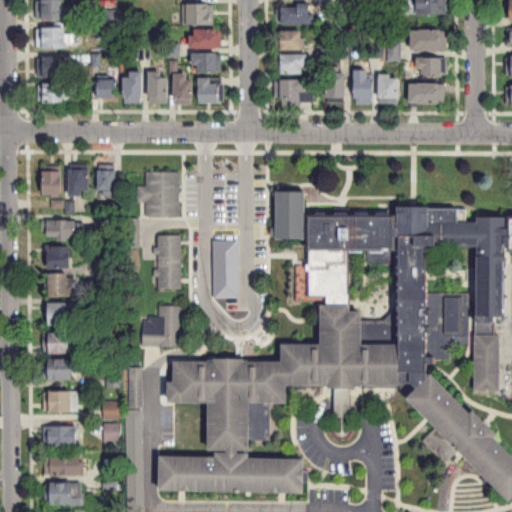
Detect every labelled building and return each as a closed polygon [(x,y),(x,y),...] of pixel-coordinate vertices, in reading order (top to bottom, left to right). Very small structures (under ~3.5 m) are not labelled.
[(74,19),(73,0),(37,0),(37,19),(74,19)] [(418,0),(418,14),(447,14),(447,0),(418,0)] [(214,3),(187,3),(187,24),(214,24),(214,3)] [(313,24),(313,5),(282,5),(282,24),(313,24)] [(38,27),(38,48),(68,48),(68,27),(38,27)] [(222,48),(222,29),(192,29),(192,48),(222,48)] [(414,50),(448,50),(448,29),(414,29),(414,50)] [(283,50),(306,50),(306,31),(283,31),(283,50)] [(136,48),(151,49),(151,35),(137,34),(136,48)] [(389,61),(402,61),(402,42),(389,42),(389,61)] [(222,53),(195,52),(195,72),(222,72),(222,53)] [(308,74),(308,54),(283,54),(283,74),(308,74)] [(38,56),(38,77),(69,77),(69,56),(38,56)] [(447,75),(447,57),(420,57),(420,75),(447,75)] [(357,70),(357,104),(375,104),(375,70),(357,70)] [(170,104),(170,71),(151,71),(151,104),(170,104)] [(145,73),(126,73),(126,104),(145,104),(145,73)] [(348,73),(329,73),(329,102),(348,102),(348,73)] [(176,105),(195,105),(195,74),(176,74),(176,105)] [(381,74),(381,102),(401,102),(401,74),(381,74)] [(222,77),(201,77),(201,103),(222,103),(222,77)] [(119,98),(119,79),(100,79),(100,98),(119,98)] [(277,79),(277,98),(283,98),(283,106),(313,106),(313,79),(277,79)] [(73,83),(39,83),(39,102),(73,102),(73,83)] [(412,83),(412,103),(447,103),(447,83),(412,83)] [(91,196),(91,168),(72,168),(72,196),(91,196)] [(118,193),(118,169),(100,169),(100,193),(118,193)] [(44,196),(64,196),(64,170),(44,170),(44,196)] [(180,172),(148,172),(148,186),(138,186),(138,203),(146,203),(146,217),(180,217),(180,172)] [(308,238),(308,191),(280,191),(280,238),(308,238)] [(511,481),(511,445),(433,371),(470,332),(470,294),(432,294),(432,246),(482,247),(482,317),(510,317),(510,252),(511,252),(511,215),(313,215),(313,289),(298,284),(298,297),(325,297),(325,355),(184,355),(167,402),(213,402),(213,456),(164,456),(163,492),(308,492),(308,459),(258,458),(284,387),(400,387),(440,425),(418,448),(511,481)] [(80,220),(49,220),(49,240),(80,240),(80,220)] [(182,289),(182,235),(157,235),(157,289),(182,289)] [(73,246),(50,246),(50,269),(73,269),(73,246)] [(50,296),(72,296),(72,273),(50,273),(50,296)] [(50,303),(50,325),(77,325),(77,303),(50,303)] [(184,346),(184,305),(159,305),(159,316),(145,316),(145,346),(184,346)] [(45,353),(73,353),(73,332),(45,332),(45,353)] [(503,334),(477,334),(477,391),(503,391),(503,334)] [(45,380),(77,380),(77,358),(45,358),(45,380)] [(74,412),(74,390),(45,390),(45,412),(74,412)] [(123,419),(123,400),(105,400),(105,419),(123,419)] [(122,441),(122,424),(106,424),(106,441),(122,441)] [(79,426),(44,426),(44,446),(79,446),(79,426)] [(46,476),(83,476),(83,456),(46,456),(46,476)] [(83,505),(83,482),(47,482),(47,505),(83,505)]
